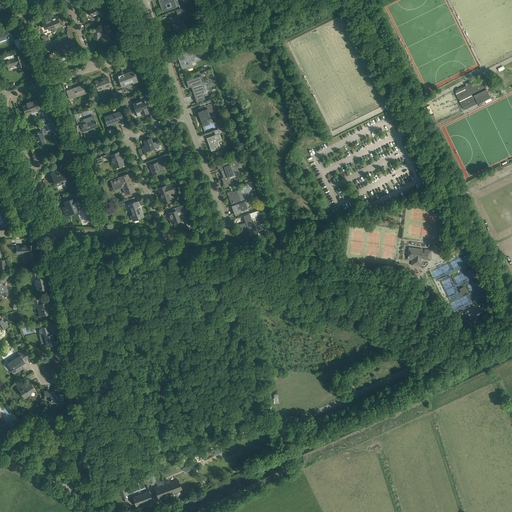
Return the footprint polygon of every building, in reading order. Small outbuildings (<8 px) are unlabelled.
[(158,0),(163,12),(177,7),(174,0),(158,0)] [(93,5),(97,14),(105,11),(106,13),(111,11),(109,6),(106,7),(104,2),(100,4),(99,2),(93,5)] [(97,14),(93,5),(91,6),(92,7),(88,9),(85,10),(86,14),(90,13),(91,16),(97,14)] [(187,17),(185,18),(186,21),(191,20),(187,7),(182,9),(184,16),(187,16),(187,17)] [(169,18),(174,31),(178,30),(179,30),(178,30),(180,29),(178,23),(182,22),(179,14),(169,18)] [(51,18),(54,27),(63,24),(61,18),(58,19),(57,16),(51,18)] [(54,27),(51,18),(49,19),(49,21),(42,23),(44,27),(47,26),(48,29),(51,28),(53,32),(56,31),(54,27)] [(110,44),(116,40),(108,27),(102,31),(102,30),(99,31),(99,32),(94,32),(94,39),(99,39),(105,37),(110,44)] [(8,37),(10,41),(13,40),(17,50),(24,48),(18,32),(12,34),(9,28),(0,31),(0,38),(7,36),(8,37)] [(55,53),(75,46),(72,39),(52,46),(55,53)] [(177,55),(182,69),(186,68),(186,71),(187,70),(186,69),(192,67),(190,62),(195,61),(194,57),(198,56),(195,49),(189,51),(188,51),(189,52),(186,53),(186,52),(177,55)] [(9,56),(10,59),(5,60),(8,67),(12,66),(12,65),(16,64),(17,67),(24,65),(21,55),(14,57),(14,55),(10,57),(9,56)] [(133,71),(123,75),(123,72),(117,74),(121,86),(132,81),(133,83),(137,81),(133,71)] [(200,76),(186,81),(188,88),(189,88),(188,87),(191,86),(197,102),(196,102),(205,100),(205,99),(204,99),(201,91),(204,90),(202,83),(203,83),(200,76)] [(100,81),(99,80),(95,82),(95,83),(95,84),(96,84),(98,91),(103,89),(103,88),(110,86),(111,86),(107,77),(107,78),(100,81)] [(472,85),(471,83),(455,91),(456,92),(455,93),(459,99),(460,100),(459,100),(462,107),(463,107),(464,110),(478,103),(478,104),(481,102),(490,97),(487,90),(487,89),(484,82),(483,80),(472,85)] [(86,93),(83,85),(66,91),(69,99),(86,93)] [(25,113),(39,108),(36,100),(31,101),(26,103),(27,105),(23,106),(25,113)] [(136,113),(143,111),(143,112),(143,114),(148,112),(147,110),(144,100),(134,103),(135,106),(134,107),(136,113)] [(199,111),(197,111),(202,126),(209,124),(206,116),(209,114),(210,117),(214,115),(212,108),(213,107),(211,103),(198,108),(199,111)] [(114,122),(123,119),(120,111),(104,117),(107,126),(115,123),(114,122)] [(83,119),(84,122),(80,124),(83,132),(87,130),(97,126),(96,123),(95,119),(95,120),(94,119),(91,120),(90,117),(83,119)] [(43,130),(34,133),(37,140),(36,140),(38,145),(45,142),(42,135),(44,134),(43,130)] [(210,144),(212,150),(220,147),(218,141),(221,140),(219,134),(207,138),(209,144),(210,144)] [(146,147),(143,148),(145,155),(149,154),(147,151),(158,147),(157,145),(158,145),(157,141),(153,143),(151,138),(143,140),(146,147)] [(113,152),(108,153),(111,160),(110,160),(111,161),(113,160),(116,167),(117,166),(117,167),(121,166),(121,165),(124,164),(121,156),(119,151),(113,154),(113,152)] [(220,169),(223,177),(221,178),(223,184),(228,183),(229,186),(231,185),(227,176),(233,174),(232,171),(237,169),(236,167),(243,164),(240,157),(228,161),(227,161),(216,165),(218,169),(220,169)] [(160,169),(163,168),(161,163),(160,163),(159,161),(149,165),(153,175),(161,172),(159,169),(160,169)] [(60,173),(59,170),(50,173),(53,180),(54,180),(56,185),(57,185),(56,185),(63,182),(63,183),(64,183),(64,182),(68,180),(64,172),(60,173)] [(126,194),(134,191),(128,174),(125,175),(124,175),(119,177),(120,178),(111,181),(114,190),(123,186),(126,194)] [(167,203),(171,201),(169,194),(174,192),(171,184),(166,186),(166,185),(158,188),(163,204),(165,203),(166,203),(167,203)] [(233,205),(242,201),(241,198),(243,198),(240,189),(226,194),(228,194),(231,202),(232,202),(233,205)] [(69,215),(70,215),(72,214),(72,213),(72,212),(82,208),(79,200),(74,202),(73,199),(64,202),(66,206),(62,207),(65,216),(69,214),(69,215)] [(245,200),(242,201),(233,205),(231,206),(234,214),(248,209),(245,200)] [(131,216),(133,221),(143,217),(141,209),(139,210),(137,206),(139,205),(138,201),(129,204),(133,215),(131,216)] [(185,210),(183,205),(170,209),(171,212),(168,213),(170,217),(168,217),(169,220),(171,220),(172,224),(174,223),(175,223),(180,221),(177,213),(185,210)] [(261,214),(259,210),(249,214),(250,217),(244,219),(245,219),(246,222),(238,225),(240,231),(241,231),(240,230),(247,228),(251,239),(257,237),(251,217),(261,214)] [(27,252),(27,258),(35,257),(34,244),(27,245),(27,244),(26,244),(27,246),(16,246),(16,254),(22,253),(27,252)] [(423,258),(423,259),(430,260),(431,250),(424,249),(424,251),(422,250),(422,249),(409,247),(407,259),(412,259),(411,265),(420,266),(421,258),(423,258)] [(36,279),(38,290),(47,288),(44,276),(39,277),(37,271),(30,273),(32,280),(36,279)] [(4,296),(9,294),(5,285),(3,286),(0,279),(0,292),(2,292),(4,296)] [(38,306),(40,315),(50,313),(48,301),(41,303),(40,298),(32,300),(33,307),(38,306)] [(484,306),(480,308),(482,312),(486,310),(486,309),(487,308),(491,306),(488,300),(484,302),(483,302),(482,303),(484,306)] [(0,329),(1,329),(2,330),(7,327),(9,326),(6,321),(4,322),(2,319),(0,320),(0,329)] [(47,346),(55,344),(52,333),(51,334),(49,325),(38,328),(40,337),(44,336),(47,346)] [(11,368),(14,373),(22,368),(19,365),(25,362),(24,361),(28,358),(23,350),(16,354),(18,356),(9,362),(12,367),(11,368)] [(25,387),(23,384),(18,388),(24,397),(29,394),(28,393),(34,389),(37,394),(38,394),(31,383),(25,387)] [(55,390),(44,391),(45,399),(51,399),(51,402),(58,402),(58,403),(63,403),(62,394),(55,394),(55,390)] [(9,422),(2,426),(5,430),(12,426),(9,422)] [(192,459),(181,464),(183,469),(184,469),(184,468),(188,466),(188,467),(194,464),(192,459)] [(152,473),(147,475),(150,483),(155,481),(152,473)] [(170,482),(154,488),(158,498),(182,490),(178,479),(170,482)] [(190,491),(202,486),(201,483),(189,488),(190,491)] [(125,487),(119,489),(121,497),(127,494),(125,487)] [(149,491),(132,497),(136,506),(152,500),(149,491)]
